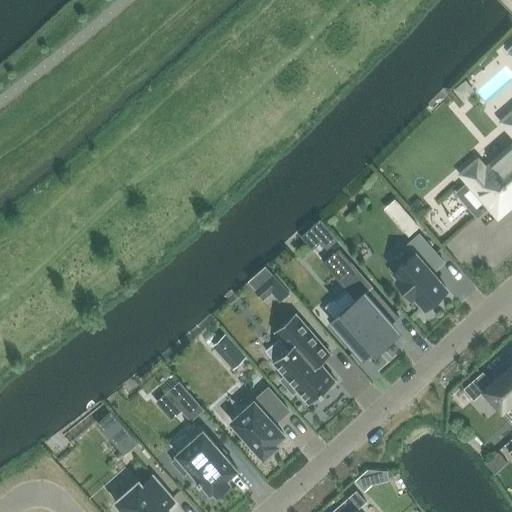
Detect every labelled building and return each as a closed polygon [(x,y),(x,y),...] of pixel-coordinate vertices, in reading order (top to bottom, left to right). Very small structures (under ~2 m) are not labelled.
[(469,182),(457,193),(477,216),(489,205),(498,215),(511,202),(511,113),(503,122),(511,132),(511,146),(485,170),(477,161),(462,174),(469,182)] [(418,226),(411,218),(402,226),(409,234),(418,226)] [(320,243),(331,233),(318,219),(307,229),(320,243)] [(414,254),(394,272),(399,278),(396,280),(412,298),(415,296),(426,308),(447,290),(428,268),(440,258),(420,234),(406,245),(414,254)] [(339,248),(323,262),(345,288),(324,306),(335,319),(333,321),(336,324),(331,328),(347,345),(356,357),(361,353),(364,355),(374,347),(376,350),(381,345),(397,332),(390,324),(399,317),(339,248)] [(273,274),(255,290),(263,300),(272,292),(282,284),(273,274)] [(293,393),(297,390),(309,404),(335,381),(320,364),(322,362),(330,355),(331,354),(295,313),(274,331),(289,348),(273,362),(285,376),(281,379),(293,393)] [(233,368),(245,357),(224,334),(212,344),(233,368)] [(511,365),(492,382),(483,372),(464,389),(474,400),(484,391),(502,410),(511,401),(511,365)] [(179,382),(167,393),(191,420),(203,409),(179,382)] [(232,421),(264,457),(277,445),(275,443),(284,434),(273,423),(288,409),(269,387),(254,401),(255,402),(232,421)] [(126,430),(113,442),(123,454),(137,442),(126,430)] [(227,479),(237,469),(203,430),(176,454),(178,456),(172,462),(184,475),(190,470),(198,479),(197,480),(200,484),(201,482),(210,493),(213,491),(216,494),(230,483),(227,479)] [(497,451),(485,462),(494,473),(507,462),(497,451)] [(361,473),(354,480),(363,490),(371,484),(361,473)] [(166,511),(165,510),(175,501),(153,476),(143,485),(139,481),(115,502),(123,511),(166,511)] [(333,511),(355,511),(366,502),(356,490),(332,511),(333,511)]
